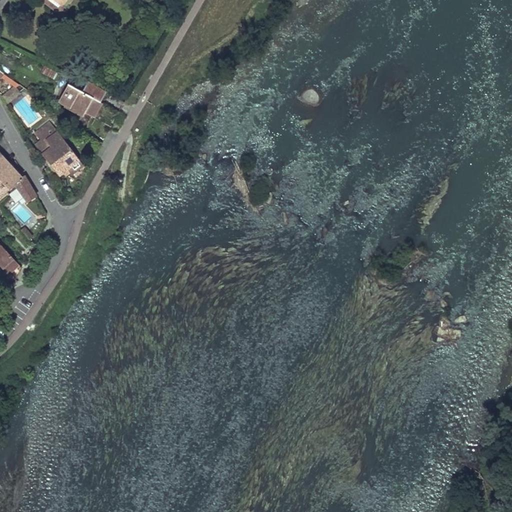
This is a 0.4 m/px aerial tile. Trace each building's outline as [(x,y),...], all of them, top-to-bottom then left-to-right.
[(39,0),(62,16),(73,0),(39,0)] [(54,78),(58,72),(43,65),(40,70),(54,78)] [(82,91),(85,86),(71,79),(69,84),(82,91)] [(104,139),(124,102),(87,82),(85,86),(82,91),(69,84),(60,100),(72,107),(72,109),(83,115),(85,112),(92,116),(86,126),(104,139)] [(51,136),(57,131),(50,122),(43,126),(51,136)] [(68,168),(79,159),(57,131),(51,136),(43,126),(36,132),(41,141),(36,145),(59,175),(68,168)] [(102,142),(88,133),(82,148),(96,155),(102,142)] [(0,197),(15,183),(27,200),(35,195),(24,176),(22,177),(0,154),(0,197)] [(79,159),(68,168),(71,173),(83,164),(79,159)] [(0,279),(7,288),(14,281),(21,267),(0,243),(0,279)]
